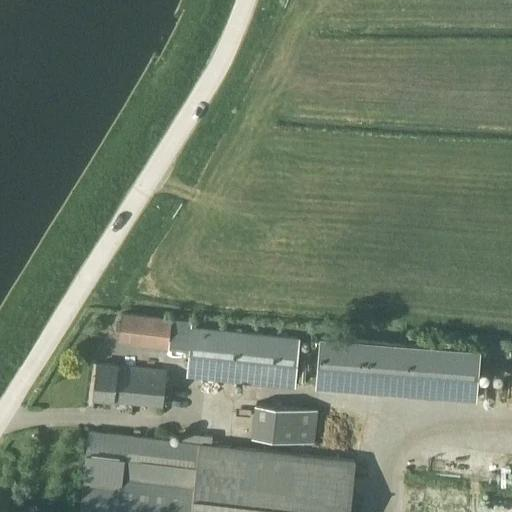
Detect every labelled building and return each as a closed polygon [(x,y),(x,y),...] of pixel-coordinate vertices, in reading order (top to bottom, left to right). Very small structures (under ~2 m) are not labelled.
[(172,319),(123,314),(120,341),(169,346),(172,319)] [(190,348),(188,374),(296,385),(301,339),(192,328),(193,322),(172,319),(169,346),(190,348)] [(301,335),(301,339),(296,385),(381,394),(386,344),(301,335)] [(447,350),(386,344),(381,394),(442,400),(447,350)] [(167,370),(98,363),(94,399),(163,406),(167,370)] [(318,409),(255,403),(251,437),(314,443),(318,409)] [(350,511),(356,460),(200,444),(90,432),(81,511),(350,511)]
